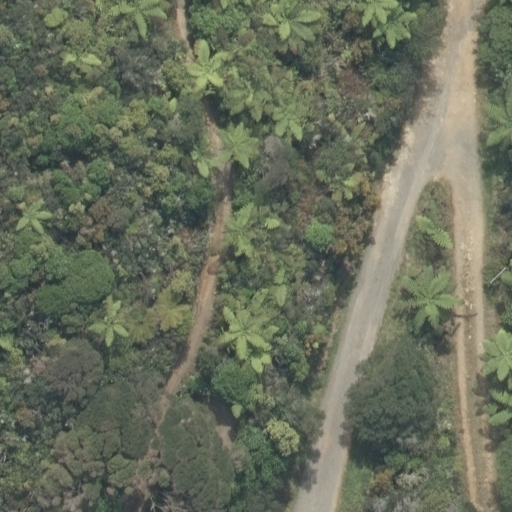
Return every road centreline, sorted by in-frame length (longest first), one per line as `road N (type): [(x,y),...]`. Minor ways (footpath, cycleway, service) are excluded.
road 1 (track): [(306,511),(396,202),(449,92),(475,0)]
road 2 (track): [(449,92),(465,164),(492,511)]
